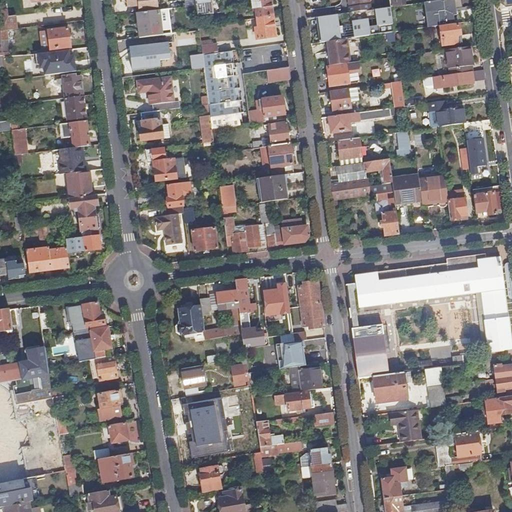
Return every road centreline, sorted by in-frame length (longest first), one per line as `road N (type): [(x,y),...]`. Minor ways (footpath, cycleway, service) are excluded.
road 1 (residential): [(133,260),(97,0)]
road 2 (residential): [(327,255),(362,511)]
road 3 (residential): [(327,255),(290,0)]
road 4 (residential): [(174,511),(137,301)]
road 5 (residential): [(327,255),(511,233)]
road 6 (residential): [(155,278),(327,255)]
road 7 (residential): [(488,20),(511,179)]
